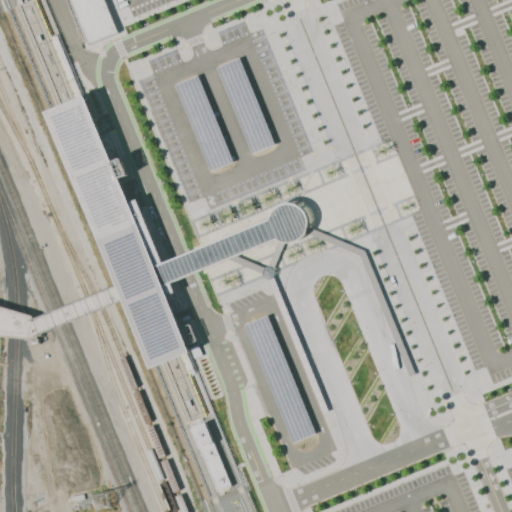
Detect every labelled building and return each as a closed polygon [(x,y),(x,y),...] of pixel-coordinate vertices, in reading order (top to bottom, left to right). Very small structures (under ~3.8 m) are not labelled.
[(95,42),(76,0),(109,0),(123,30),(95,42)] [(215,67),(250,154),(274,144),(238,58),(215,67)] [(174,83),(209,170),(233,161),(197,74),(174,83)] [(163,266),(168,277),(172,286),(174,292),(167,295),(190,352),(150,369),(121,296),(45,112),(85,95),(129,202),(136,199),(163,266)] [(163,266),(276,216),(279,210),(282,205),(289,200),(297,198),(304,199),(311,203),(316,208),(318,215),(318,222),(316,229),(310,235),(303,239),(294,239),(284,236),(172,286),(168,277),(163,266)] [(266,270),(278,239),(284,242),(272,272),(266,270)] [(273,277),(327,412),(321,414),(267,279),(273,277)] [(245,326),(292,442),(316,432),(268,316),(245,326)] [(190,428),(204,422),(230,486),(216,492),(190,428)]
